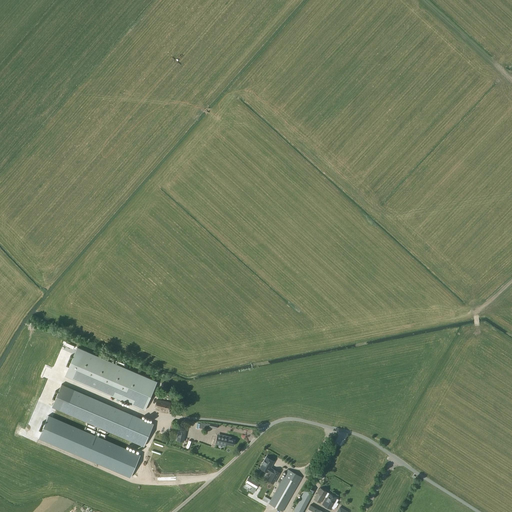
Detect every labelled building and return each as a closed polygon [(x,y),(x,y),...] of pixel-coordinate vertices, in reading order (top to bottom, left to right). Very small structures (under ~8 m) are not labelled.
[(77,348),(64,377),(144,411),(157,382),(77,348)] [(61,385),(52,406),(145,446),(154,425),(61,385)] [(157,400),(154,410),(159,411),(159,412),(166,413),(167,413),(168,413),(171,403),(157,400)] [(76,427),(48,415),(45,423),(42,422),(39,429),(42,430),(38,438),(66,450),(130,477),(140,455),(135,453),(136,453),(76,427)] [(233,446),(235,439),(229,438),(230,436),(220,434),(220,436),(217,435),(216,442),(233,446)] [(266,457),(260,468),(267,472),(268,472),(271,474),(266,481),(273,484),(279,473),(273,469),(272,470),(270,469),(274,461),(266,457)] [(264,489),(260,496),(262,498),(262,497),(263,498),(264,499),(263,501),(269,504),(282,511),(302,478),(288,470),(270,502),(267,500),(271,494),(264,489)] [(259,483),(249,477),(246,483),(252,487),(250,490),(254,492),(259,483)] [(324,497),(326,498),(328,493),(320,488),(319,489),(318,489),(317,491),(318,491),(317,493),(318,493),(314,500),(320,503),(324,497)] [(337,499),(328,493),(326,498),(322,504),(331,510),(335,503),(336,503),(338,500),(337,499)] [(342,501),(335,511),(345,511),(349,505),(342,501)]
